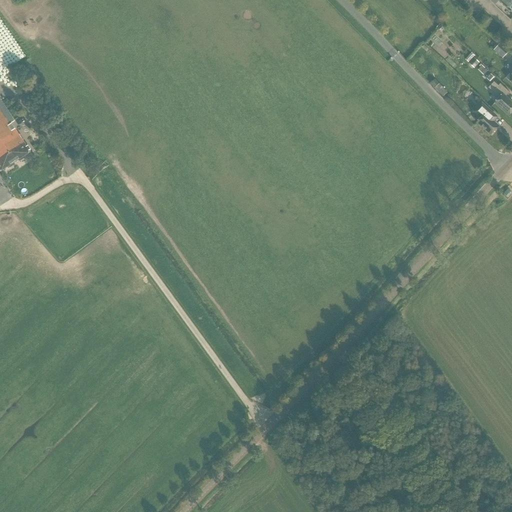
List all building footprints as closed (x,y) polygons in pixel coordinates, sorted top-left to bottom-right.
[(511,0),(499,0),(511,11),(511,0)] [(494,50),(502,58),(509,51),(500,43),(494,50)] [(3,54),(0,55),(0,64),(3,63),(4,65),(14,61),(10,53),(4,56),(3,54)] [(465,59),(468,62),(474,56),(471,53),(465,59)] [(468,63),(474,68),(479,63),(474,58),(468,63)] [(478,70),(483,75),(487,71),(482,66),(478,70)] [(429,83),(442,97),(447,92),(434,79),(429,83)] [(493,82),(488,88),(499,98),(495,103),(509,116),(511,112),(511,103),(506,97),(510,93),(500,84),(499,86),(493,82)] [(0,172),(30,152),(29,151),(31,150),(30,149),(28,149),(11,124),(15,122),(0,99),(0,172)] [(481,118),(477,123),(491,135),(499,127),(488,118),(492,113),(482,104),(474,112),(481,118)]
